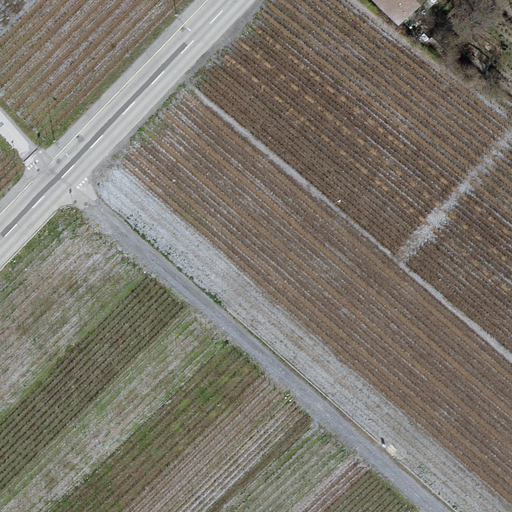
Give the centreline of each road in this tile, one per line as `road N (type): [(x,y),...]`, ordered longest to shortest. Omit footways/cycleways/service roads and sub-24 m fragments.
road 1 (residential): [(63,174),(435,511)]
road 2 (unclassified): [(63,174),(232,0)]
